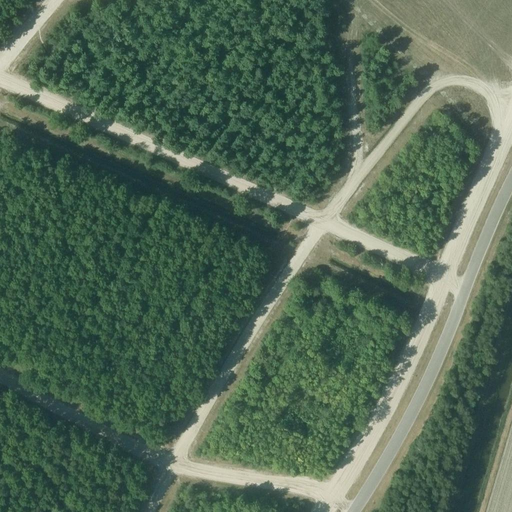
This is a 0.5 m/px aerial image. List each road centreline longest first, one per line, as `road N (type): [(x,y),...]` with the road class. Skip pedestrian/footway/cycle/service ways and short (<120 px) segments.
road 1 (track): [(0,80),(320,222),(170,460),(0,377)]
road 2 (track): [(322,511),(399,381),(511,113)]
road 3 (track): [(442,278),(320,222),(432,86),(459,79),(511,100)]
road 4 (track): [(147,511),(170,460),(332,496)]
road 5 (unknown): [(358,175),(345,43)]
